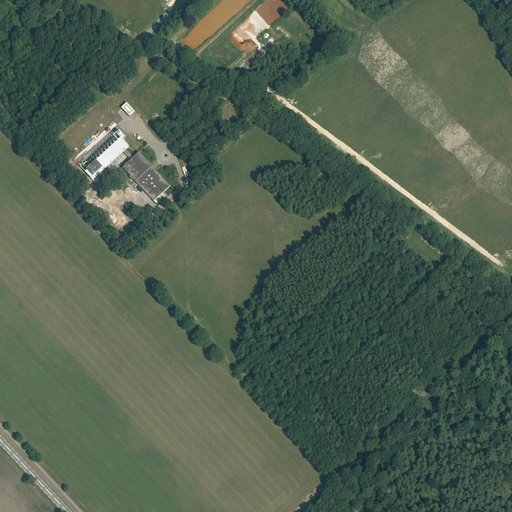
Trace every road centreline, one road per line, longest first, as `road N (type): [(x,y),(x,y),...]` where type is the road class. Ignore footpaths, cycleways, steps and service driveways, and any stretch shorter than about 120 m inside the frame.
road 1 (unclassified): [(511,310),(296,511)]
road 2 (track): [(231,373),(328,482)]
